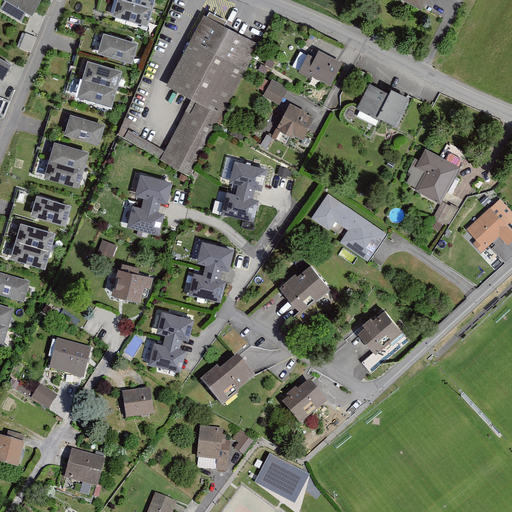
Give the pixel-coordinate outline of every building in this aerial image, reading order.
[(4,0),(5,0),(0,8),(0,9),(21,22),(27,13),(32,16),(41,0),(4,0)] [(123,0),(117,0),(113,16),(147,26),(153,8),(123,0)] [(155,0),(123,0),(153,8),(155,0)] [(402,0),(421,9),(426,0),(402,0)] [(258,45),(203,14),(163,83),(192,100),(164,150),(127,129),(131,122),(128,121),(121,133),(186,170),(258,45)] [(139,43),(104,32),(96,54),(132,65),(139,43)] [(25,33),(19,48),(31,53),(37,38),(25,33)] [(343,63),(319,50),(315,57),(308,53),(299,71),(330,87),(343,63)] [(12,65),(0,57),(0,79),(2,81),(12,65)] [(123,70),(88,60),(82,79),(117,89),(123,70)] [(266,91),(263,96),(280,104),(289,87),(272,79),(271,81),(264,78),(259,88),(266,91)] [(82,79),(77,96),(112,106),(117,89),(82,79)] [(370,83),(357,109),(380,121),(381,120),(397,127),(411,99),(391,89),(389,93),(370,83)] [(305,108),(308,99),(296,94),(293,103),(305,108)] [(0,97),(0,114),(4,116),(10,101),(0,97)] [(316,117),(291,104),(278,127),(303,141),(316,117)] [(105,124),(70,113),(64,134),(99,145),(105,124)] [(89,150),(55,140),(49,160),(84,170),(89,150)] [(460,167),(426,148),(415,168),(424,172),(415,190),(440,204),(460,167)] [(44,178),(79,187),(84,170),(49,160),(44,178)] [(267,169),(235,161),(230,182),(239,184),(237,190),(254,194),(256,190),(262,191),(267,169)] [(141,175),(136,195),(144,197),(143,204),(160,208),(161,203),(168,205),(173,182),(141,175)] [(227,192),(221,214),(254,222),(260,200),(253,198),(254,194),(237,190),(236,194),(227,192)] [(369,259),(388,232),(328,192),(312,216),(329,227),(334,218),(347,227),(339,240),(369,259)] [(71,204),(37,193),(31,215),(64,225),(71,204)] [(511,211),(499,199),(466,230),(485,250),(499,237),(507,245),(511,240),(511,211)] [(132,205),(127,226),(159,235),(165,213),(159,212),(160,208),(143,204),(142,208),(132,205)] [(16,242),(50,251),(55,233),(21,224),(16,242)] [(102,240),(98,252),(113,257),(117,245),(102,240)] [(235,249),(202,241),(197,263),(205,266),(204,271),(221,275),(222,270),(229,272),(235,249)] [(11,259),(45,268),(50,251),(16,242),(11,259)] [(295,274),(279,287),(301,314),(331,290),(311,265),(297,276),(295,274)] [(118,269),(112,295),(140,302),(144,288),(151,290),(154,278),(118,269)] [(188,295),(221,303),(227,281),(221,280),(221,275),(204,271),(203,275),(194,273),(188,295)] [(0,276),(0,297),(24,305),(30,286),(0,276)] [(0,308),(0,328),(9,331),(14,313),(0,308)] [(363,363),(372,373),(410,340),(383,308),(363,325),(366,329),(359,335),(374,353),(363,363)] [(194,319),(163,312),(157,332),(166,334),(164,341),(182,345),(183,340),(188,342),(194,319)] [(0,328),(0,346),(4,347),(9,331),(0,328)] [(57,341),(51,369),(84,377),(90,349),(57,341)] [(181,350),(182,345),(164,341),(163,346),(152,343),(147,363),(182,371),(187,352),(181,350)] [(217,368),(200,382),(223,409),(239,395),(238,393),(255,379),(237,357),(220,371),(217,368)] [(309,381),(281,404),(299,426),(327,404),(309,381)] [(42,383),(32,398),(48,410),(59,394),(42,383)] [(150,388),(122,392),(124,405),(126,420),(154,415),(150,388)] [(224,430),(201,428),(197,460),(217,462),(216,471),(228,472),(231,443),(223,442),(224,430)] [(239,444),(235,449),(243,456),(255,441),(240,430),(233,439),(239,444)] [(25,444),(0,438),(0,464),(18,469),(25,444)] [(105,460),(72,451),(65,479),(98,488),(105,460)] [(270,456),(255,484),(295,504),(310,477),(270,456)] [(173,511),(178,503),(156,494),(148,511),(173,511)]
